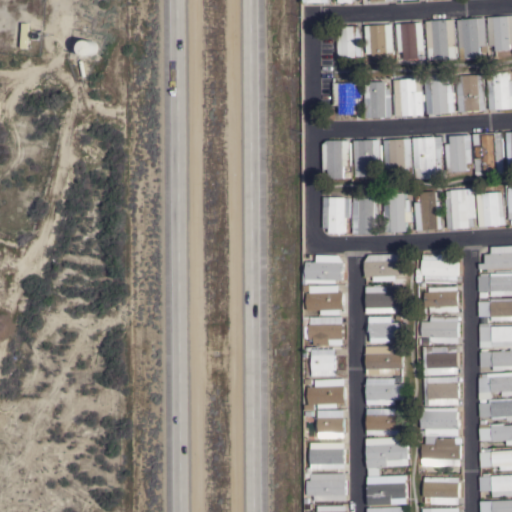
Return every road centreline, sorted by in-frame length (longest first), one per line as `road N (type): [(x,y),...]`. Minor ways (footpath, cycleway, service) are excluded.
road 1 (motorway): [(255,511),(251,0)]
road 2 (motorway): [(175,0),(178,511)]
